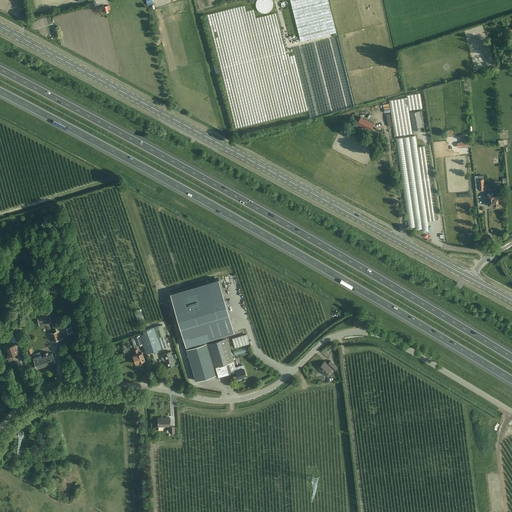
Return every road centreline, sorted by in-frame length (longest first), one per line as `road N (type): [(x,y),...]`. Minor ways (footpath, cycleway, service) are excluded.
road 1 (motorway): [(0,89),(511,378)]
road 2 (motorway): [(511,355),(281,220),(0,71)]
road 3 (primary): [(470,278),(0,25)]
road 4 (unclassified): [(0,428),(29,397),(64,382),(245,398),(282,381),(337,335)]
road 5 (unclassified): [(511,412),(387,337),(337,335)]
